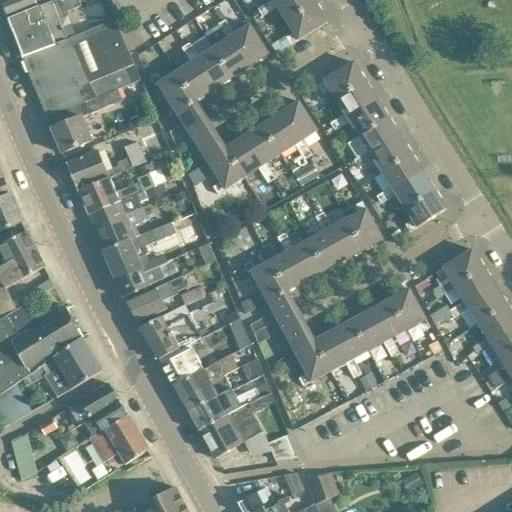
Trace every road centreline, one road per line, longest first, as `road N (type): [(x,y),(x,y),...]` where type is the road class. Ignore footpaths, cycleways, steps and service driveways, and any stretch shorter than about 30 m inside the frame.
road 1 (tertiary): [(214,511),(60,225),(0,83)]
road 2 (residential): [(483,213),(364,20)]
road 3 (residential): [(325,309),(483,213)]
road 4 (residential): [(239,103),(364,20)]
